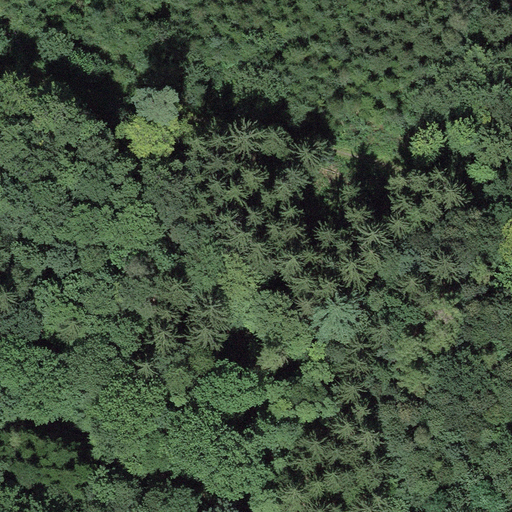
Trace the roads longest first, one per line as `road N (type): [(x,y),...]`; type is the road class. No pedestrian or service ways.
road 1 (track): [(511,260),(498,230),(452,189),(385,163),(0,73)]
road 2 (track): [(0,418),(246,511)]
